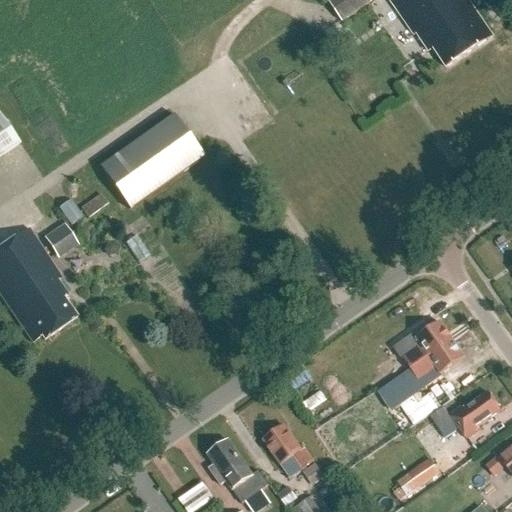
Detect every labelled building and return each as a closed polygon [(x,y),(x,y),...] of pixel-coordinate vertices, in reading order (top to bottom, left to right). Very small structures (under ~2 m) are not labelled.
[(330,0),(328,2),(343,23),(375,0),(330,0)] [(389,0),(414,36),(416,34),(429,52),(433,49),(446,69),(492,37),(466,0),(389,0)] [(425,85),(432,99),(445,92),(438,79),(425,85)] [(98,171),(128,212),(202,159),(172,117),(98,171)] [(0,157),(16,146),(0,123),(0,157)] [(106,205),(100,196),(80,209),(87,218),(106,205)] [(71,200),(58,209),(71,226),(84,217),(71,200)] [(44,241),(59,263),(78,250),(63,228),(44,241)] [(0,295),(32,343),(41,337),(44,340),(77,318),(64,299),(68,296),(57,281),(62,278),(29,230),(0,250),(0,295)] [(404,359),(411,370),(453,342),(441,324),(417,340),(422,347),(404,359)] [(411,370),(419,381),(437,369),(441,376),(465,359),(453,342),(411,370)] [(390,385),(400,380),(390,360),(379,366),(390,385)] [(422,400),(415,390),(398,402),(414,426),(441,407),(432,393),(422,400)] [(463,406),(451,415),(468,440),(481,431),(479,428),(502,412),(489,393),(466,410),(463,406)] [(444,409),(431,418),(446,440),(459,431),(444,409)] [(281,467),(296,457),(303,467),(305,469),(314,463),(305,449),(302,451),(285,427),(264,442),(281,467)] [(242,506),(269,487),(259,473),(253,477),(228,442),(208,457),(215,467),(209,471),(220,487),(226,483),(242,506)] [(506,468),(511,474),(511,451),(501,460),(499,457),(486,467),(495,478),(506,468)] [(296,457),(281,467),(288,477),(303,467),(296,457)] [(317,464),(304,473),(312,485),(325,477),(317,464)] [(395,486),(406,502),(438,479),(427,464),(395,486)] [(199,478),(172,492),(182,511),(209,497),(199,478)] [(297,506),(300,511),(321,511),(310,496),(297,506)]
